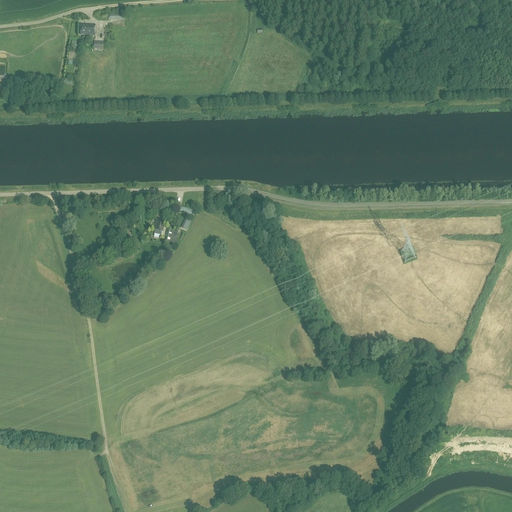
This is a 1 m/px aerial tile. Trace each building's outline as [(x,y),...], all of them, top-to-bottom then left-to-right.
[(80,35),(95,36),(95,25),(81,24),(80,35)] [(93,49),(102,49),(102,42),(94,41),(93,49)] [(134,192),(132,194),(131,193),(128,196),(135,202),(140,197),(134,192)] [(154,229),(163,232),(165,221),(157,218),(154,229)] [(186,219),(181,228),(185,230),(190,221),(186,219)] [(171,242),(175,243),(178,232),(169,230),(166,241),(171,242)]
